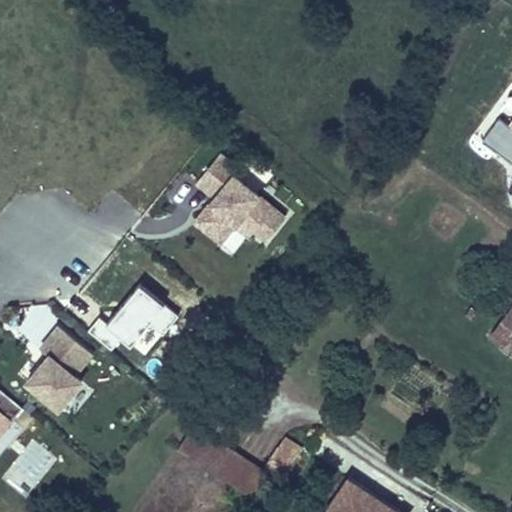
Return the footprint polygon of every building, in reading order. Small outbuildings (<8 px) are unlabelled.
[(511,79),(475,134),(511,159),(511,79)] [(283,220),(232,178),(237,172),(218,157),(195,185),(212,200),(216,203),(209,212),(205,209),(193,224),(218,245),(233,227),(247,239),(251,234),(264,244),(283,220)] [(209,212),(216,203),(212,200),(205,209),(209,212)] [(511,343),(511,315),(498,335),(511,343)] [(72,379),(89,358),(56,331),(38,353),(46,360),(24,387),(56,413),(79,385),(72,379)] [(0,437),(10,425),(21,413),(0,395),(0,437)] [(0,449),(4,453),(20,434),(10,425),(0,437),(0,449)] [(194,430),(178,453),(247,504),(264,480),(194,430)] [(277,447),(296,461),(302,453),(284,439),(277,447)] [(296,461),(277,447),(262,468),(281,482),(296,461)] [(395,511),(349,483),(327,511),(395,511)]
